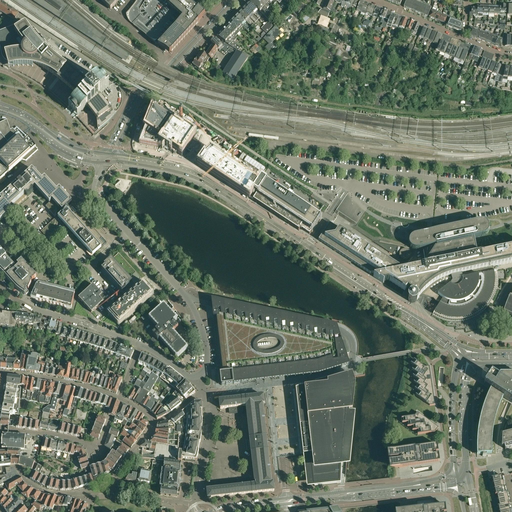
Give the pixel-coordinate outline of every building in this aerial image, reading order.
[(0,0),(0,10),(14,20),(18,12),(19,11),(20,10),(17,7),(9,2),(6,0),(0,0)] [(126,62),(128,59),(130,56),(119,48),(103,36),(90,26),(79,16),(60,0),(59,0),(30,0),(63,21),(111,53),(118,57),(126,62)] [(99,0),(110,10),(116,4),(118,0),(99,0)] [(204,17),(194,9),(195,8),(193,6),(187,0),(136,0),(136,2),(134,3),(133,5),(130,9),(126,14),(126,15),(126,16),(126,17),(127,18),(127,19),(128,19),(128,20),(128,21),(129,21),(129,22),(130,23),(133,25),(146,35),(155,43),(165,51),(167,48),(171,53),(204,17)] [(252,0),(250,3),(260,12),(262,10),(263,11),(263,12),(264,13),(262,14),(265,16),(266,15),(267,15),(269,13),(267,10),(256,0),(252,0)] [(256,0),(267,10),(271,6),(268,3),(264,0),(256,0)] [(324,8),(324,9),(329,11),(329,10),(330,10),(334,0),(327,0),(324,8)] [(406,0),(404,7),(410,10),(413,1),(410,0),(406,0)] [(416,0),(415,0),(415,1),(413,1),(410,10),(416,12),(419,3),(420,1),(416,0)] [(356,11),(361,13),(365,3),(360,1),(356,11)] [(300,2),(293,9),(298,14),(305,7),(300,2)] [(249,3),(246,7),(258,20),(260,18),(254,13),(257,10),(249,3)] [(366,13),(370,5),(365,3),(361,13),(366,15),(366,13)] [(424,5),(419,3),(416,12),(421,15),(426,4),(425,3),(424,5)] [(427,17),(431,8),(428,7),(429,5),(426,4),(421,15),(427,17)] [(372,14),(375,7),(370,5),(366,13),(369,15),(371,16),(372,14)] [(246,7),(242,11),(255,23),(258,20),(246,7)] [(376,16),(378,17),(381,9),(376,7),(372,17),(376,18),(376,16)] [(470,12),(469,16),(474,16),(474,17),(475,20),(474,23),(477,23),(477,21),(477,17),(477,16),(477,14),(477,8),(471,8),(471,12),(470,12)] [(329,13),(329,11),(324,9),(323,10),(322,10),(318,14),(327,18),(329,13)] [(382,10),(379,18),(382,19),(380,23),(382,23),(383,22),(387,12),(382,10)] [(432,10),(429,18),(434,20),(437,12),(432,10)] [(257,26),(255,23),(242,11),(238,15),(251,27),(253,30),(257,26)] [(392,14),(387,12),(383,22),(387,24),(392,14)] [(434,20),(439,22),(442,14),(437,12),(434,20)] [(302,18),(305,23),(313,17),(312,16),(307,14),(302,18)] [(396,15),(392,14),(387,24),(386,26),(391,28),(396,15)] [(445,24),(448,17),(442,14),(439,22),(445,24)] [(238,15),(234,19),(243,28),(247,31),(251,27),(238,15)] [(401,18),(396,15),(391,28),(396,30),(401,18)] [(452,17),(451,20),(449,19),(446,26),(448,27),(448,28),(450,28),(453,29),(455,25),(456,22),(453,21),(454,18),(452,17)] [(402,18),(399,27),(398,29),(398,30),(397,30),(397,31),(397,32),(398,32),(399,33),(399,32),(400,32),(401,31),(401,30),(401,28),(404,29),(408,20),(402,18)] [(234,19),(231,23),(238,31),(241,28),(242,29),(243,28),(234,19)] [(457,20),(456,22),(455,25),(453,29),(456,30),(456,31),(458,31),(460,32),(462,28),(462,24),(459,23),(460,21),(457,20)] [(409,33),(414,23),(409,21),(406,28),(405,31),(409,33)] [(0,38),(1,40),(1,41),(2,42),(2,44),(2,45),(3,46),(2,46),(3,49),(3,50),(3,51),(4,51),(4,52),(4,53),(4,54),(4,55),(4,56),(5,56),(5,57),(5,58),(6,58),(9,68),(13,67),(17,66),(21,66),(25,66),(29,66),(33,67),(33,66),(32,66),(33,63),(34,63),(39,66),(44,69),(49,72),(53,75),(58,78),(67,66),(66,66),(64,64),(62,63),(61,62),(60,61),(58,60),(56,59),(54,57),(52,56),(51,56),(52,55),(51,54),(50,53),(48,51),(46,49),(45,47),(43,46),(41,44),(39,41),(35,37),(32,33),(29,29),(29,28),(30,28),(27,23),(26,24),(25,23),(22,24),(17,26),(12,28),(8,29),(9,30),(8,30),(8,31),(8,32),(8,33),(2,35),(2,36),(1,36),(1,37),(0,37),(0,38)] [(231,23),(226,28),(236,37),(237,35),(240,32),(238,31),(231,23)] [(264,25),(263,27),(267,32),(273,26),(270,23),(266,27),(264,25)] [(417,33),(416,33),(420,25),(415,23),(412,31),(410,34),(411,35),(412,34),(413,34),(416,35),(417,33)] [(335,36),(336,35),(340,28),(331,24),(329,28),(332,29),(331,31),(327,29),(326,32),(330,33),(335,36)] [(265,37),(263,39),(268,44),(265,47),(269,51),(269,50),(271,48),(273,46),(271,44),(272,42),(273,42),(274,40),(279,37),(283,34),(275,27),(269,32),(267,35),(265,37)] [(226,28),(222,32),(229,39),(230,38),(234,42),(237,38),(236,37),(226,28)] [(422,28),(418,37),(423,39),(427,30),(422,28)] [(477,39),(477,38),(480,29),(480,30),(478,30),(478,28),(476,28),(472,37),(477,39)] [(425,40),(428,41),(432,32),(427,30),(423,39),(422,43),(424,44),(425,40)] [(217,37),(225,43),(238,51),(240,53),(239,53),(239,54),(241,52),(242,50),(240,48),(234,42),(230,38),(229,39),(222,32),(217,37)] [(428,41),(433,43),(437,34),(432,32),(428,41)] [(481,40),(486,42),(490,33),(487,32),(487,33),(484,32),(481,40)] [(486,42),(491,44),(494,36),(494,35),(490,33),(486,42)] [(433,43),(437,45),(439,41),(442,36),(437,34),(433,43)] [(211,43),(213,45),(218,50),(220,51),(222,49),(226,53),(227,52),(231,48),(225,44),(223,46),(216,39),(211,43)] [(435,50),(440,52),(444,43),(439,41),(437,45),(435,50)] [(440,52),(445,54),(449,45),(444,43),(440,52)] [(211,60),(218,50),(213,45),(205,55),(211,60)] [(445,54),(449,56),(453,47),(449,45),(445,54)] [(449,56),(454,58),(458,49),(453,47),(449,56)] [(473,47),(469,55),(468,59),(472,61),(473,61),(477,49),(473,47)] [(237,52),(231,48),(227,52),(234,56),(225,70),(218,65),(214,71),(214,72),(215,71),(218,74),(218,73),(218,74),(220,72),(222,74),(233,81),(235,82),(237,80),(235,78),(247,59),(239,54),(239,53),(237,52)] [(454,58),(459,60),(463,51),(458,49),(454,58)] [(479,59),(482,50),(477,49),(473,61),(472,61),(471,63),(474,64),(476,58),(479,59)] [(463,65),(468,53),(463,51),(459,60),(458,63),(463,65)] [(207,62),(210,58),(211,60),(205,55),(201,52),(197,59),(203,64),(203,63),(204,64),(206,61),(207,62)] [(482,58),(478,67),(478,68),(483,70),(486,60),(482,58)] [(193,65),(199,69),(200,70),(204,64),(203,64),(197,59),(196,59),(193,65)] [(483,70),(487,72),(486,75),(491,62),(486,60),(483,70)] [(486,75),(491,77),(496,64),(491,62),(486,75)] [(492,73),(496,75),(495,80),(498,81),(500,75),(497,75),(501,66),(496,64),(491,77),(492,73)] [(67,66),(58,78),(62,82),(67,86),(71,90),(75,94),(79,97),(69,106),(69,107),(72,110),(74,112),(77,115),(77,116),(78,115),(88,107),(91,111),(94,116),(97,120),(98,130),(99,129),(101,128),(103,127),(105,125),(106,124),(108,123),(109,121),(111,120),(112,118),(113,117),(115,115),(116,114),(116,113),(110,111),(99,97),(107,90),(109,88),(100,78),(90,87),(85,82),(83,80),(77,74),(71,70),(67,66)] [(504,67),(503,76),(500,75),(498,81),(502,82),(502,80),(507,81),(508,78),(509,68),(504,67)] [(148,127),(142,142),(159,146),(161,143),(165,146),(166,146),(170,149),(170,150),(171,149),(172,148),(181,153),(181,154),(182,154),(185,148),(190,151),(193,148),(206,157),(205,157),(204,157),(201,162),(200,164),(200,165),(202,166),(202,167),(203,168),(203,167),(209,170),(208,171),(209,172),(210,171),(215,175),(215,176),(216,176),(216,175),(222,179),(221,180),(222,181),(223,180),(223,179),(231,167),(207,151),(208,150),(191,139),(193,137),(194,135),(194,136),(194,135),(193,134),(193,135),(189,132),(189,131),(188,132),(184,129),(184,128),(183,128),(183,129),(183,130),(178,127),(179,127),(178,126),(178,127),(174,124),(175,122),(153,108),(146,126),(148,127)] [(0,182),(1,184),(6,180),(4,177),(8,175),(7,174),(21,161),(26,162),(38,151),(37,149),(34,145),(32,144),(29,140),(25,137),(24,136),(29,133),(27,131),(25,129),(23,127),(20,126),(18,125),(15,123),(13,122),(10,121),(7,120),(5,119),(2,119),(0,118),(0,182)] [(55,217),(62,211),(63,210),(70,203),(72,202),(69,199),(68,199),(59,189),(58,190),(56,191),(44,178),(43,179),(42,180),(32,170),(22,179),(23,181),(22,182),(20,180),(18,183),(19,184),(18,186),(17,184),(0,199),(1,200),(2,202),(0,203),(0,220),(8,213),(13,209),(14,208),(11,206),(24,194),(28,197),(37,189),(49,202),(45,206),(55,217)] [(229,183),(228,184),(229,185),(230,184),(235,188),(234,189),(235,189),(236,188),(241,192),(241,193),(242,194),(243,193),(248,196),(247,197),(248,198),(257,184),(237,171),(229,183)] [(291,195),(289,197),(261,178),(257,184),(248,198),(249,198),(253,201),(298,231),(300,228),(309,234),(316,223),(320,217),(308,209),(309,207),(291,195)] [(30,199),(32,202),(37,198),(38,198),(41,195),(38,192),(30,199)] [(107,243),(102,237),(107,243),(104,245),(99,240),(101,239),(100,238),(101,238),(101,237),(101,236),(100,236),(100,235),(99,235),(98,235),(98,236),(93,231),(92,232),(69,207),(72,205),(81,214),(72,205),(56,219),(59,222),(76,241),(77,242),(83,248),(91,257),(107,243)] [(430,232),(415,235),(414,235),(412,236),(411,237),(410,238),(410,239),(409,240),(409,242),(409,243),(409,245),(410,246),(410,247),(411,248),(413,249),(414,250),(415,250),(417,250),(418,250),(434,247),(435,248),(423,251),(426,265),(402,270),(329,223),(318,240),(370,274),(373,273),(377,276),(373,277),(383,283),(383,282),(389,281),(405,291),(406,289),(410,292),(408,295),(408,296),(407,297),(407,298),(407,299),(408,299),(408,300),(408,301),(409,302),(410,302),(411,303),(412,303),(414,302),(415,302),(416,301),(419,297),(421,295),(433,299),(436,301),(439,304),(433,314),(443,318),(453,320),(461,320),(469,318),(474,316),(478,314),(485,307),(490,300),(494,293),(495,286),(496,281),(496,276),(495,271),(488,273),(487,268),(511,262),(511,247),(478,255),(476,255),(475,253),(476,253),(473,239),(483,237),(484,236),(486,235),(487,234),(488,233),(489,232),(489,230),(489,229),(489,227),(488,226),(488,225),(487,223),(486,222),(484,222),(483,221),(481,221),(480,221),(464,225),(442,229),(431,231),(430,232)] [(55,226),(51,222),(41,231),(45,235),(55,226)] [(0,270),(4,276),(5,276),(9,272),(15,267),(0,250),(0,270)] [(119,324),(123,320),(122,320),(151,295),(142,286),(141,287),(138,284),(139,283),(136,280),(135,280),(132,277),(136,273),(119,254),(101,270),(122,293),(128,287),(134,293),(134,294),(133,293),(131,295),(132,295),(128,299),(112,314),(116,319),(115,320),(119,324)] [(26,291),(27,289),(28,291),(32,283),(30,281),(31,280),(32,281),(36,277),(33,274),(34,273),(33,273),(21,261),(17,265),(18,267),(11,274),(9,272),(5,276),(14,286),(15,287),(16,288),(18,290),(20,292),(21,293),(22,293),(24,295),(26,296),(27,296),(27,295),(28,295),(29,294),(29,293),(28,293),(28,292),(27,292),(26,291)] [(74,293),(58,288),(53,287),(39,284),(38,283),(37,284),(36,285),(36,287),(32,295),(31,296),(31,297),(32,297),(32,296),(36,298),(35,299),(71,308),(72,306),(71,306),(75,293),(74,293)] [(79,298),(92,313),(106,300),(93,286),(79,298)] [(511,288),(511,296),(509,296),(507,302),(506,304),(504,304),(502,311),(511,316),(511,288)] [(288,457),(308,455),(311,486),(312,487),(340,484),(345,483),(353,400),(355,376),(357,355),(358,347),(358,342),(355,336),(351,330),(344,326),(340,325),(275,311),(210,296),(210,299),(219,369),(221,385),(242,383),(266,380),(272,430),(275,430),(278,458),(288,457)] [(175,320),(172,316),(171,315),(168,312),(168,311),(164,307),(163,307),(159,311),(155,315),(154,315),(151,318),(150,319),(151,319),(154,323),(155,324),(158,327),(158,328),(159,329),(152,335),(156,339),(157,340),(158,341),(161,339),(164,342),(168,347),(173,352),(177,357),(186,349),(185,347),(182,344),(177,339),(173,334),(172,333),(178,328),(175,324),(173,322),(175,320)] [(0,329),(11,330),(15,330),(15,328),(15,323),(16,314),(12,314),(12,315),(7,314),(2,313),(2,314),(0,314),(0,329)] [(15,323),(28,325),(29,316),(16,314),(15,323)] [(37,330),(39,330),(40,327),(39,327),(41,318),(34,317),(32,326),(33,326),(33,327),(37,328),(37,330)] [(47,330),(55,331),(57,323),(49,321),(47,330)] [(68,329),(61,328),(59,335),(60,335),(60,336),(66,338),(68,329)] [(72,340),(78,341),(80,333),(75,331),(72,340)] [(83,343),(84,343),(88,345),(91,336),(86,335),(86,334),(83,343)] [(89,345),(94,346),(97,338),(92,336),(91,336),(88,345),(89,345)] [(94,346),(100,348),(103,340),(101,339),(97,338),(94,346)] [(105,350),(110,352),(113,343),(112,343),(107,341),(105,350)] [(110,352),(116,354),(119,346),(115,344),(113,343),(110,352)] [(116,354),(121,356),(125,348),(123,347),(119,346),(116,354)] [(121,356),(130,360),(134,351),(129,350),(125,348),(121,356)] [(20,371),(26,372),(29,358),(31,358),(31,356),(32,353),(22,351),(21,355),(21,356),(20,371)] [(38,357),(31,356),(31,358),(29,358),(26,372),(35,373),(39,374),(41,367),(38,367),(40,358),(41,354),(39,354),(38,357)] [(397,418),(395,420),(396,450),(398,460),(399,471),(431,466),(433,474),(435,473),(438,471),(440,468),(442,466),(443,463),(444,460),(445,457),(435,390),(438,386),(439,367),(444,368),(444,366),(443,364),(443,362),(441,360),(440,359),(438,358),(437,357),(435,356),(434,356),(432,356),(431,356),(430,356),(428,357),(427,358),(426,359),(425,360),(425,362),(426,367),(430,398),(430,399),(431,406),(429,406),(415,396),(412,396),(414,413),(435,429),(436,430),(436,431),(435,432),(418,435),(417,436),(414,416),(397,418)] [(6,361),(6,369),(14,370),(15,370),(16,360),(7,359),(7,361),(6,361)] [(430,375),(430,373),(429,367),(424,367),(414,360),(410,363),(414,366),(429,377),(430,375)] [(72,365),(71,365),(71,364),(71,363),(67,362),(67,363),(67,364),(65,369),(66,369),(64,379),(69,380),(72,369),(72,366),(71,366),(72,365)] [(59,363),(58,367),(56,377),(64,379),(66,369),(65,369),(67,364),(59,363)] [(431,381),(431,379),(430,375),(429,377),(414,366),(411,370),(415,373),(430,383),(431,381)] [(143,370),(145,372),(147,373),(149,374),(151,376),(153,373),(145,367),(144,367),(143,370)] [(92,374),(89,385),(93,386),(95,379),(97,370),(98,368),(96,368),(95,371),(96,371),(96,373),(93,372),(92,374)] [(96,387),(97,387),(101,375),(102,372),(102,370),(98,369),(98,368),(97,370),(95,379),(93,386),(96,387)] [(162,408),(156,417),(157,420),(157,419),(167,415),(167,414),(171,412),(181,404),(185,401),(186,400),(190,397),(195,393),(190,386),(185,381),(184,382),(183,381),(184,380),(180,377),(173,372),(174,371),(169,368),(168,369),(167,369),(162,375),(160,378),(176,390),(167,403),(163,408),(162,408)] [(69,380),(78,382),(79,370),(72,369),(69,380)] [(511,387),(509,386),(511,383),(511,381),(511,372),(500,373),(497,378),(491,374),(488,377),(483,374),(481,377),(486,381),(484,384),(490,389),(488,393),(486,398),(484,404),(482,411),(480,417),(478,424),(477,430),(477,437),(476,444),(476,450),(476,455),(478,455),(482,455),(482,457),(486,456),(486,455),(491,455),(491,450),(491,444),(492,438),(492,432),(493,427),(494,421),(496,415),(498,409),(500,404),(503,397),(511,403),(511,387)] [(145,385),(135,402),(141,406),(148,395),(149,393),(152,388),(154,385),(154,384),(156,381),(157,379),(158,378),(158,377),(153,373),(151,376),(150,378),(146,384),(145,385)] [(432,388),(432,386),(431,381),(430,383),(415,373),(412,376),(416,379),(430,390),(432,388)] [(113,375),(112,380),(109,391),(112,392),(117,377),(113,375)] [(7,384),(20,386),(21,378),(9,376),(8,377),(7,384)] [(116,394),(122,379),(117,377),(112,392),(116,394)] [(24,386),(23,389),(23,391),(22,399),(27,400),(28,391),(30,379),(26,378),(25,386),(24,386)] [(30,401),(31,396),(32,395),(35,380),(30,379),(28,391),(27,400),(26,401),(30,401)] [(138,379),(128,398),(130,399),(131,400),(141,383),(142,381),(138,379)] [(433,394),(433,392),(432,388),(430,390),(416,379),(413,382),(417,385),(431,396),(433,394)] [(30,401),(34,402),(37,402),(41,381),(35,380),(32,395),(31,396),(30,401)] [(42,381),(38,401),(39,403),(43,403),(47,382),(42,381)] [(43,403),(45,404),(48,404),(50,403),(51,395),(52,395),(55,383),(47,382),(43,403)] [(141,383),(131,400),(132,400),(135,402),(145,385),(141,383)] [(55,411),(58,400),(62,385),(55,384),(53,395),(51,406),(44,410),(43,412),(49,414),(50,409),(55,411)] [(21,387),(7,385),(5,396),(5,398),(5,397),(3,408),(3,409),(2,414),(10,415),(12,416),(13,414),(19,415),(21,387)] [(61,405),(66,406),(67,402),(71,387),(62,385),(58,400),(59,400),(62,401),(61,405)] [(434,400),(434,398),(433,394),(431,396),(417,385),(414,389),(418,392),(432,402),(434,400)] [(73,398),(75,398),(78,389),(71,387),(67,402),(66,406),(65,409),(62,416),(67,417),(70,411),(72,405),(73,398)] [(81,399),(84,390),(78,389),(75,398),(72,408),(77,409),(79,402),(81,402),(81,399)] [(435,405),(434,400),(432,402),(418,392),(415,395),(429,406),(435,405)] [(148,395),(141,406),(145,408),(150,400),(153,395),(149,393),(148,395)] [(150,400),(145,408),(146,409),(150,411),(157,401),(160,398),(156,395),(157,394),(155,393),(153,395),(150,400)] [(241,407),(244,406),(246,406),(250,446),(255,485),(250,485),(250,484),(250,479),(237,481),(233,482),(229,482),(216,483),(217,489),(209,490),(207,490),(208,499),(274,491),(273,484),(275,483),(275,481),(271,481),(267,444),(262,406),(264,406),(267,406),(266,403),(264,403),(263,396),(221,400),(219,401),(220,409),(230,408),(230,409),(229,409),(230,414),(242,413),(242,407),(241,407)] [(157,401),(150,411),(154,414),(159,406),(161,403),(162,402),(159,399),(160,398),(157,401)] [(114,417),(115,417),(115,418),(120,403),(118,402),(114,400),(108,415),(112,416),(114,417)] [(169,421),(168,422),(168,425),(168,427),(169,428),(170,428),(171,428),(172,428),(174,428),(174,435),(178,435),(178,436),(178,441),(178,446),(177,453),(179,453),(178,461),(181,461),(181,460),(182,461),(182,459),(185,459),(185,461),(195,462),(195,460),(196,461),(197,458),(199,450),(198,450),(200,442),(201,435),(201,426),(202,426),(202,419),(202,410),(202,409),(201,403),(201,402),(194,403),(191,403),(181,412),(179,413),(171,420),(170,421),(169,421)] [(115,419),(114,420),(113,423),(116,424),(117,420),(122,423),(122,422),(124,418),(128,407),(120,403),(115,418),(115,417),(115,419)] [(159,406),(154,414),(156,417),(162,408),(162,407),(163,406),(163,405),(163,404),(162,403),(161,403),(159,406)] [(124,418),(122,422),(126,424),(127,421),(128,421),(129,419),(133,410),(128,407),(124,418)] [(87,413),(81,411),(79,411),(79,410),(77,410),(74,419),(77,419),(77,418),(85,420),(87,413)] [(128,421),(131,423),(132,423),(133,422),(134,419),(138,412),(133,410),(129,419),(128,421)] [(0,425),(8,426),(16,428),(17,422),(9,421),(1,420),(0,420),(0,423),(0,425)] [(96,421),(95,425),(94,426),(102,429),(104,425),(104,424),(96,421)] [(434,425),(432,424),(429,421),(429,424),(412,426),(413,431),(417,430),(434,427),(434,425)] [(132,423),(133,422),(132,423),(131,423),(129,427),(129,428),(134,431),(134,432),(140,437),(143,432),(137,428),(138,427),(136,426),(132,423)] [(146,428),(146,427),(139,422),(138,422),(136,426),(138,427),(137,428),(143,432),(146,428)] [(438,428),(434,425),(434,427),(417,430),(418,435),(435,432),(438,428)] [(79,437),(81,429),(75,427),(73,436),(74,436),(79,437)] [(92,431),(83,429),(81,435),(90,437),(98,440),(100,434),(101,433),(93,430),(92,431)] [(109,435),(108,438),(113,440),(114,437),(117,438),(119,432),(111,429),(109,435)] [(123,430),(121,435),(126,438),(128,440),(131,436),(128,433),(127,433),(123,430)] [(504,446),(505,449),(511,447),(511,431),(502,434),(501,447),(504,446)] [(137,441),(140,437),(134,432),(131,436),(137,441)] [(2,449),(21,450),(24,450),(27,450),(27,446),(27,444),(28,444),(28,442),(30,442),(30,437),(25,435),(3,434),(3,437),(2,437),(2,446),(2,449)] [(123,444),(124,443),(131,448),(134,444),(128,440),(126,438),(121,435),(118,440),(123,444)] [(153,437),(151,442),(152,442),(152,443),(156,443),(160,444),(164,444),(164,445),(167,445),(168,440),(153,437)] [(110,450),(111,451),(113,451),(116,447),(113,445),(114,445),(112,444),(113,440),(108,438),(105,446),(110,450)] [(94,483),(93,479),(93,478),(90,468),(89,468),(89,467),(88,462),(86,456),(85,452),(84,451),(81,448),(75,447),(75,446),(65,444),(64,444),(59,443),(54,442),(54,441),(48,440),(43,439),(41,447),(40,455),(40,456),(39,461),(39,463),(38,465),(30,479),(35,482),(39,485),(45,487),(47,488),(52,489),(58,491),(58,490),(60,490),(60,491),(65,490),(71,490),(74,489),(74,490),(79,488),(88,485),(89,485),(94,483)] [(140,447),(150,449),(150,450),(150,451),(153,452),(154,452),(155,451),(155,449),(156,445),(156,443),(152,443),(152,442),(151,442),(145,441),(140,447)] [(116,447),(113,451),(107,459),(117,467),(123,459),(126,454),(129,450),(122,445),(119,449),(116,447)] [(0,466),(11,465),(12,457),(12,456),(1,457),(0,456),(0,466)] [(18,465),(32,470),(34,462),(21,457),(12,457),(11,465),(18,465)] [(104,463),(101,464),(105,477),(109,475),(113,472),(114,472),(117,467),(107,459),(104,463)] [(159,476),(158,476),(158,479),(158,480),(161,480),(160,486),(162,487),(161,495),(177,497),(178,488),(179,489),(180,482),(180,479),(181,479),(180,478),(181,472),(180,472),(180,470),(181,463),(164,461),(163,470),(162,470),(162,476),(161,476),(159,476)] [(98,479),(105,477),(101,464),(100,463),(94,465),(95,466),(90,468),(93,478),(98,477),(98,479)] [(10,468),(11,472),(7,473),(7,475),(0,476),(0,478),(1,479),(3,483),(17,478),(20,477),(16,470),(13,469),(10,468)] [(151,472),(140,470),(138,481),(149,483),(151,472)] [(131,482),(136,483),(137,474),(133,474),(131,473),(126,481),(131,482)] [(5,485),(9,491),(17,486),(23,482),(20,477),(17,478),(5,485)] [(20,490),(18,491),(21,494),(28,487),(23,482),(17,486),(18,487),(20,490)] [(21,494),(28,499),(30,497),(35,491),(28,487),(21,494)] [(0,505),(2,507),(13,494),(10,492),(8,494),(5,491),(0,497),(0,505)] [(37,502),(42,494),(35,491),(30,497),(31,497),(31,498),(37,502)] [(15,495),(13,494),(2,507),(5,510),(17,498),(14,496),(15,495)] [(31,506),(34,508),(35,509),(36,509),(39,511),(40,511),(46,495),(43,494),(38,502),(41,503),(40,505),(39,504),(34,502),(31,506)] [(39,511),(45,511),(47,508),(52,496),(46,495),(40,511),(39,511)] [(52,510),(54,506),(57,497),(52,496),(47,508),(52,510)] [(22,503),(17,498),(5,510),(5,511),(15,511),(22,506),(23,504),(26,501),(24,500),(22,503)] [(70,505),(72,499),(65,498),(63,506),(67,507),(68,505),(70,505)] [(451,511),(452,511),(451,509),(449,506),(447,503),(444,501),(441,500),(439,498),(436,498),(437,506),(404,509),(404,511),(451,511)] [(74,499),(69,511),(74,511),(75,510),(77,501),(74,499)] [(75,510),(79,511),(80,509),(83,503),(77,501),(75,510)] [(88,505),(83,503),(80,509),(85,511),(88,505)]
